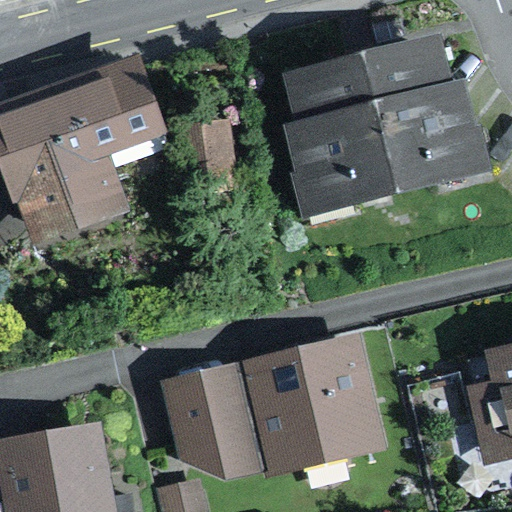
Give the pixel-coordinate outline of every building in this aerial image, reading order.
[(325,193),(459,159),(469,144),(458,103),(443,92),(431,51),(378,65),(375,57),(349,63),(349,72),(297,86),(307,127),(298,142),(309,185),(325,193)] [(0,123),(36,226),(106,202),(88,149),(154,125),(136,72),(0,121),(0,123)] [(221,130),(181,136),(188,184),(229,180),(221,130)] [(264,425),(272,460),(369,437),(348,349),(174,390),(189,453),(247,439),(245,430),(264,425)] [(476,402),(488,452),(511,446),(511,363),(502,366),(509,393),(476,402)] [(130,511),(127,495),(100,500),(88,435),(8,451),(17,511),(130,511)] [(204,474),(171,482),(178,511),(181,511),(212,505),(204,474)]
